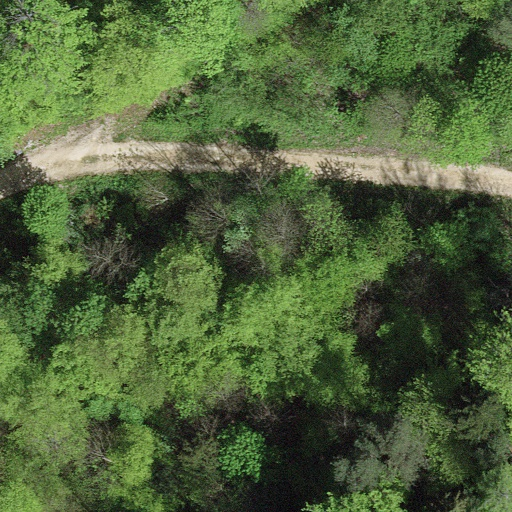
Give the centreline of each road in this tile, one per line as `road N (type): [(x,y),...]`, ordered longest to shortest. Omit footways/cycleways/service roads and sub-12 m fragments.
road 1 (track): [(84,139),(403,139),(511,158)]
road 2 (track): [(84,139),(351,0)]
